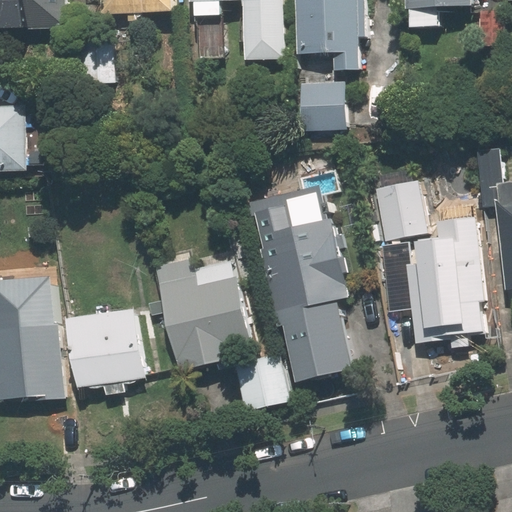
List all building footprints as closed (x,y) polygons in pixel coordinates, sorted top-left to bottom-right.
[(71,25),(69,0),(0,0),(0,7),(4,8),(5,28),(71,25)] [(106,0),(107,11),(132,11),(132,20),(141,19),(141,10),(178,9),(177,0),(106,0)] [(196,0),(200,0),(201,14),(225,13),(224,0),(248,0),(250,57),(289,56),(286,0),(196,0)] [(301,0),(304,50),(339,49),(339,67),(363,66),(362,34),(371,33),(369,0),(301,0)] [(442,24),(441,5),(477,4),(476,0),(409,0),(410,6),(413,6),(414,25),(442,24)] [(509,7),(483,8),(484,42),(510,41),(509,7)] [(85,41),(86,83),(118,82),(117,39),(85,41)] [(348,80),(304,81),(306,129),(350,127),(348,80)] [(0,170),(30,170),(30,104),(0,104),(0,170)] [(511,178),(509,179),(506,146),(484,148),(490,203),(503,202),(511,286),(511,178)] [(431,224),(423,181),(379,189),(388,241),(396,311),(417,308),(421,341),(457,337),(456,334),(488,330),(480,256),(477,256),(473,219),(431,224)] [(346,223),(356,278),(379,274),(365,201),(344,205),(347,223),(346,223)] [(301,239),(293,204),(260,212),(268,246),(265,247),(283,325),(342,311),(340,298),(354,295),(339,230),(301,239)] [(256,340),(239,265),(205,273),(203,267),(169,275),(170,282),(164,283),(184,368),(243,355),(240,344),(256,340)] [(129,390),(128,379),(152,375),(141,306),(75,316),(85,385),(109,382),(110,392),(129,390)] [(25,322),(24,307),(0,308),(0,398),(33,395),(33,399),(68,396),(62,319),(25,322)] [(240,364),(250,410),(296,400),(285,354),(240,364)]
